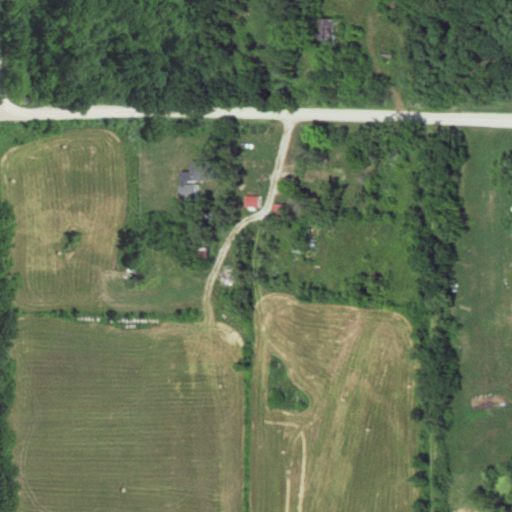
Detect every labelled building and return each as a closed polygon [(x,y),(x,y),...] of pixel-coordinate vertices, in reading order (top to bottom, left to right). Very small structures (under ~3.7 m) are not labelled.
[(196,161),(196,179),(225,179),(225,161),(196,161)] [(304,180),(344,183),(345,172),(305,169),(304,180)] [(261,196),(248,196),(248,207),(261,207),(261,196)] [(303,223),(303,262),(316,262),(316,223),(303,223)] [(209,241),(194,241),(194,263),(209,263),(209,241)]
